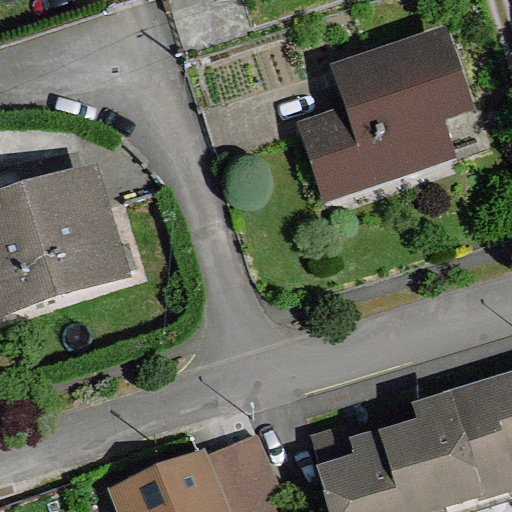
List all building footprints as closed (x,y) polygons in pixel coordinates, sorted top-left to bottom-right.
[(352,118),(304,134),(326,199),(447,159),(435,121),(466,111),(443,40),(338,75),(352,118)] [(15,174),(0,178),(0,317),(121,279),(90,181),(25,202),(15,174)] [(348,436),(311,448),(331,511),(402,511),(400,504),(396,491),(434,479),(438,492),(508,470),(506,464),(502,451),(511,447),(511,384),(441,407),(447,426),(382,447),(386,457),(358,466),(348,436)] [(278,511),(249,440),(230,447),(256,511),(278,511)] [(256,511),(230,447),(195,461),(215,511),(256,511)] [(215,511),(195,461),(113,495),(119,511),(215,511)] [(400,504),(438,492),(434,479),(396,491),(400,504)]
